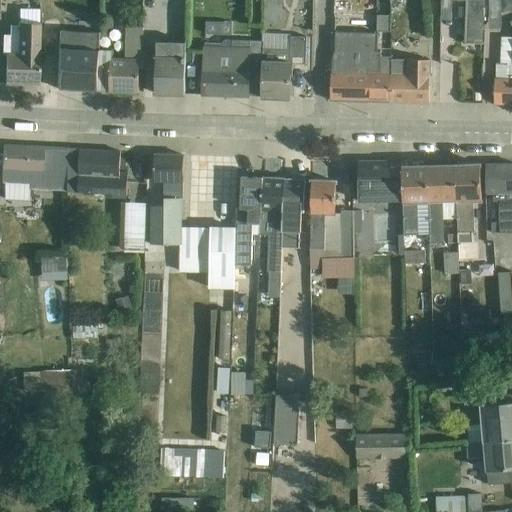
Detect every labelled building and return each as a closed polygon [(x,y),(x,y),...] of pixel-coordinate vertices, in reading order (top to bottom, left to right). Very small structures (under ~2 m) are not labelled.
[(483,45),(484,0),(458,0),(467,1),(465,44),(483,45)] [(502,23),(501,0),(489,0),(490,23),(502,23)] [(511,0),(502,0),(503,11),(511,11),(511,0)] [(352,14),(352,25),(357,26),(364,26),(364,32),(390,32),(390,4),(373,4),(372,11),(373,11),(373,16),(371,16),(371,13),(352,14)] [(511,105),(511,19),(510,20),(511,27),(511,37),(501,37),(499,64),(496,64),(493,94),(495,94),(495,105),(511,105)] [(10,26),(10,36),(2,35),(1,55),(7,55),(6,84),(39,85),(40,25),(18,24),(18,27),(10,26)] [(352,25),(336,24),(335,50),(356,51),(357,26),(352,25)] [(144,60),(143,60),(144,28),(125,28),(125,59),(111,59),(111,51),(100,51),(98,92),(138,94),(139,69),(144,69),(144,60)] [(306,65),(307,37),(290,37),(290,35),(263,34),(263,42),(261,97),(261,98),(289,99),(290,64),(306,65)] [(261,97),(263,42),(225,41),(220,45),(220,47),(204,47),(202,96),(248,98),(248,96),(261,97)] [(155,94),(184,95),(185,43),(156,42),(155,94)] [(381,74),(367,74),(366,101),(390,102),(390,60),(390,48),(381,48),(381,53),(381,74)] [(381,74),(381,53),(379,53),(372,52),(372,60),(360,60),(360,66),(332,65),(331,100),(336,100),(366,101),(367,74),(381,74)] [(58,58),(57,90),(77,91),(77,90),(92,91),(93,59),(58,58)] [(429,103),(430,61),(390,60),(390,102),(429,103)] [(68,191),(67,149),(4,146),(3,183),(4,183),(5,200),(29,201),(29,189),(68,191)] [(119,172),(120,152),(67,149),(68,191),(68,192),(106,195),(106,198),(126,199),(128,172),(119,172)] [(182,228),(184,156),(154,155),(153,182),(165,183),(164,206),(151,206),(151,244),(180,245),(179,272),(209,273),(208,289),(234,289),(235,265),(235,264),(236,229),(182,228)] [(403,201),(402,168),(402,162),(359,163),(359,201),(403,201)] [(492,233),(511,233),(511,164),(486,165),(487,195),(494,195),(494,202),(496,202),(496,209),(501,209),(501,223),(492,223),(492,233)] [(459,252),(460,269),(465,268),(465,261),(479,261),(478,243),(473,242),(472,234),(474,234),(473,202),(482,201),(481,165),(456,166),(458,220),(459,252)] [(430,243),(444,243),(443,220),(458,220),(456,166),(428,167),(430,234),(430,243)] [(404,235),(430,234),(428,167),(402,168),(403,201),(404,235)] [(260,235),(263,179),(241,178),(239,209),(237,209),(236,229),(235,264),(235,265),(251,265),(252,235),(260,235)] [(267,272),(280,273),(281,248),(281,246),(284,180),(263,179),(260,235),(269,235),(267,272)] [(304,213),(305,181),(284,180),(281,246),(281,248),(299,249),(299,232),(300,232),(301,213),(304,213)] [(341,215),(335,214),(336,182),(312,181),(311,270),(323,269),(324,278),(354,278),(353,211),(341,211),(341,215)] [(125,252),(144,252),(145,204),(126,204),(125,252)] [(426,264),(425,251),(405,252),(405,265),(426,264)] [(459,252),(444,253),(445,274),(460,274),(460,269),(459,252)] [(67,279),(66,258),(41,260),(42,281),(67,279)] [(511,272),(500,273),(501,315),(511,313),(511,272)] [(0,317),(8,317),(9,298),(0,297),(0,317)] [(128,297),(115,301),(120,314),(133,309),(128,297)] [(279,308),(278,348),(293,348),(294,308),(279,308)] [(221,311),(219,359),(229,360),(231,312),(221,311)] [(96,325),(73,326),(73,339),(97,338),(96,325)] [(485,332),(461,334),(462,349),(486,348),(485,332)] [(427,382),(427,366),(410,366),(410,382),(427,382)] [(217,393),(228,394),(230,368),(218,368),(217,393)] [(83,370),(29,372),(28,402),(84,402),(84,396),(90,395),(89,381),(83,381),(83,370)] [(232,396),(232,405),(244,405),(244,396),(245,396),(245,373),(231,373),(231,396),(232,396)] [(468,445),(511,441),(511,402),(507,403),(505,383),(479,384),(483,425),(467,426),(468,445)] [(275,396),(272,467),(290,468),(297,446),(297,428),(298,428),(299,397),(298,397),(299,394),(290,394),(290,397),(275,396)] [(231,409),(231,423),(244,423),(245,409),(231,409)] [(352,410),(336,410),(336,429),(352,429),(352,410)] [(227,417),(217,416),(216,433),(226,433),(227,417)] [(271,430),(256,430),(255,450),(270,450),(271,430)] [(411,435),(356,435),(356,458),(411,458),(411,435)] [(511,441),(468,445),(468,458),(486,457),(488,486),(511,483),(511,469),(511,441)] [(161,449),(160,475),(223,478),(224,451),(161,449)] [(384,500),(384,462),(357,462),(357,500),(384,500)] [(412,511),(412,488),(403,489),(403,511),(412,511)] [(506,490),(485,491),(486,502),(507,501),(506,490)] [(482,511),(481,494),(437,497),(437,511),(482,511)] [(172,499),(162,498),(161,509),(175,510),(175,511),(190,511),(192,511),(193,499),(172,498),(172,499)]
